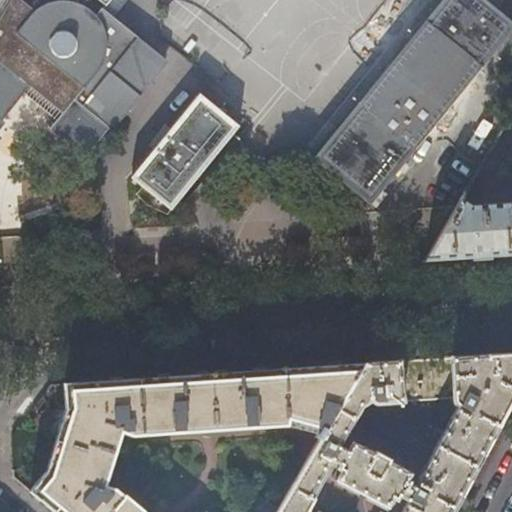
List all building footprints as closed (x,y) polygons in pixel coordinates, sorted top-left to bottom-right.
[(0,123),(2,121),(0,119),(0,98),(12,84),(56,119),(50,127),(86,157),(120,115),(165,60),(101,8),(95,15),(80,5),(60,0),(49,3),(45,0),(7,0),(0,13),(0,123)] [(511,25),(481,0),(442,0),(314,158),(369,203),(511,26),(511,25)] [(199,94),(131,177),(142,185),(169,208),(237,125),(199,94)] [(511,205),(470,208),(458,201),(455,207),(424,259),(473,256),(511,252),(511,109),(473,176),(486,183),(511,137),(511,205)] [(283,161),(274,172),(258,159),(246,174),(261,186),(264,185),(270,191),(291,167),(283,161)] [(441,511),(466,466),(492,416),(511,375),(503,358),(488,358),(474,359),(444,361),(419,362),(370,366),(363,364),(320,437),(278,508),(275,511),(293,511),(323,462),(335,468),(329,479),(380,505),(386,492),(400,499),(393,511),(441,511)] [(320,437),(363,364),(318,368),(230,374),(152,379),(65,384),(54,385),(54,403),(57,407),(63,407),(64,409),(69,411),(50,473),(48,474),(43,473),(29,491),(54,511),(146,511),(124,494),(123,495),(114,488),(102,484),(119,431),(130,435),(284,425),(285,425),(287,420),(288,420),(319,425),(315,434),(320,437)] [(275,511),(278,508),(258,497),(249,511),(275,511)]
